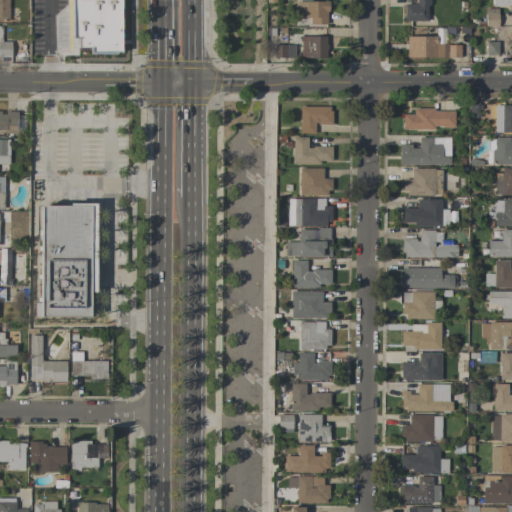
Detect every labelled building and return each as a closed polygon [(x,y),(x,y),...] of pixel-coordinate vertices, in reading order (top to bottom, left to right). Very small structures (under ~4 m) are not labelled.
[(8,0),(0,0),(0,20),(9,20),(8,0)] [(119,0),(119,54),(89,53),(89,46),(71,46),(71,0),(119,0)] [(427,0),(415,0),(416,4),(403,4),(403,21),(428,21),(427,0)] [(327,1),(296,1),(297,17),(310,17),(310,25),(327,25),(327,1)] [(497,8),(485,9),(485,26),(498,26),(497,8)] [(2,26),(0,25),(0,55),(11,56),(11,42),(1,41),(2,26)] [(406,36),(406,57),(460,58),(460,45),(444,45),(444,29),(436,29),(436,36),(406,36)] [(326,36),(300,36),(300,57),(326,58),(326,36)] [(497,44),(486,44),(486,55),(497,55),(497,44)] [(273,57),(294,58),(295,45),(274,45),(273,57)] [(494,132),(511,131),(511,104),(494,105),(494,132)] [(299,133),(314,133),(315,124),(331,124),(331,107),(299,106),(299,133)] [(435,129),(435,127),(454,127),(454,110),(413,109),(413,114),(403,114),(403,129),(435,129)] [(0,129),(17,130),(17,111),(0,110),(0,129)] [(291,163),(331,164),(332,146),(307,146),(307,137),(292,137),(291,163)] [(450,138),(418,137),(418,146),(399,146),(399,164),(450,165),(450,138)] [(492,163),(511,163),(511,137),(492,137),(492,163)] [(9,140),(0,139),(0,164),(8,164),(9,140)] [(323,168),(299,168),(299,195),(329,196),(330,179),(322,179),(323,168)] [(441,169),(411,169),(411,179),(403,179),(403,195),(440,196),(441,169)] [(511,169),(495,169),(494,195),(511,194),(511,169)] [(324,199),(287,198),(287,224),(330,225),(331,206),(324,206),(324,199)] [(402,208),(402,222),(413,222),(413,225),(454,225),(454,211),(441,211),(441,199),(417,199),(417,208),(402,208)] [(511,199),(493,200),(494,226),(511,225),(511,199)] [(40,204),(93,204),(93,318),(40,318),(40,204)] [(0,234),(9,234),(8,212),(0,212),(0,234)] [(330,229),(298,228),(298,242),(285,242),(284,256),(329,257),(330,229)] [(487,257),(511,256),(511,229),(500,230),(500,241),(487,241),(487,257)] [(456,257),(456,244),(439,244),(439,231),(419,231),(419,239),(402,239),(402,257),(456,257)] [(0,250),(0,277),(9,278),(10,250),(0,250)] [(330,270),(307,270),(306,260),(291,261),(291,287),(330,286),(330,270)] [(511,268),(508,269),(508,260),(494,260),(494,287),(511,287),(511,268)] [(401,287),(456,288),(456,275),(439,274),(439,268),(401,268),(401,287)] [(290,318),(329,318),(329,302),(321,302),(321,291),(290,291),(290,318)] [(433,292),(402,291),(402,318),(433,319),(433,292)] [(511,291),(488,291),(487,305),(500,305),(500,319),(511,318),(511,291)] [(298,349),(330,348),(329,329),(324,329),(324,322),(298,322),(298,349)] [(511,322),(480,322),(480,340),(488,340),(488,348),(511,348),(511,322)] [(440,324),(410,323),(410,331),(401,331),(400,348),(440,349),(440,324)] [(0,332),(0,356),(15,357),(16,345),(4,344),(4,332),(0,332)] [(65,382),(66,361),(41,361),(41,335),(29,335),(28,381),(65,382)] [(312,352),(297,352),(297,362),(293,362),(293,379),(329,380),(329,361),(312,361),(312,352)] [(106,361),(80,360),(80,353),(71,353),(70,375),(90,376),(90,379),(106,379),(106,361)] [(401,380),(440,381),(440,353),(418,353),(418,362),(401,362),(401,380)] [(511,353),(499,353),(499,380),(511,380),(511,353)] [(4,366),(0,365),(0,384),(15,385),(16,360),(4,360),(4,366)] [(329,410),(329,393),(305,392),(305,384),(290,383),(290,409),(329,410)] [(400,391),(400,411),(450,410),(449,384),(417,384),(417,394),(409,394),(408,391),(400,391)] [(511,393),(507,393),(507,384),(492,384),(492,410),(511,409),(511,393)] [(329,441),(328,425),(320,425),(320,414),(296,415),(297,442),(329,441)] [(511,414),(490,415),(490,442),(511,441),(511,414)] [(277,430),(291,430),(291,415),(278,415),(277,430)] [(441,442),(441,415),(408,415),(408,425),(401,425),(400,441),(441,442)] [(0,461),(7,461),(7,469),(24,469),(24,441),(0,441),(0,461)] [(27,463),(35,463),(35,471),(65,472),(65,447),(44,447),(44,441),(28,441),(27,463)] [(107,442),(69,441),(68,468),(97,469),(97,458),(107,458),(107,442)] [(284,455),(283,471),(328,471),(328,454),(312,454),(312,445),(297,445),(297,456),(284,455)] [(439,446),(414,446),(414,455),(400,454),(399,471),(447,472),(448,459),(439,459),(439,446)] [(511,471),(511,446),(491,446),(490,471),(511,471)] [(328,503),(328,485),(322,484),(323,477),(287,476),(287,488),(296,488),(295,503),(328,503)] [(399,485),(399,503),(438,503),(439,485),(431,485),(431,476),(417,476),(417,486),(399,485)] [(482,503),(511,503),(511,485),(511,478),(483,478),(482,503)] [(26,511),(27,509),(15,509),(15,498),(0,498),(0,511),(26,511)] [(57,511),(58,503),(32,502),(31,511),(57,511)] [(106,511),(106,503),(76,503),(75,511),(106,511)]
